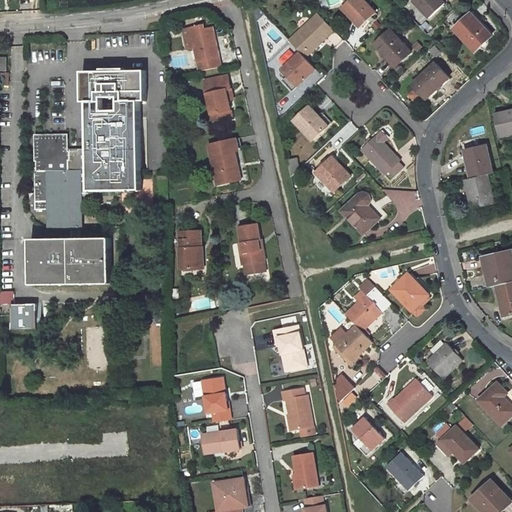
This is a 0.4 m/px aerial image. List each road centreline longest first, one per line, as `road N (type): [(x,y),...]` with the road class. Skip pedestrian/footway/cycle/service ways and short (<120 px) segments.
road 1 (residential): [(293,291),(230,0)]
road 2 (residential): [(20,298),(17,26)]
road 3 (residential): [(241,315),(273,511)]
road 4 (unclassified): [(190,0),(17,26)]
road 5 (residential): [(425,134),(428,188),(455,303)]
road 6 (residential): [(385,94),(350,58),(326,81),(360,117)]
road 7 (residential): [(120,447),(0,453)]
